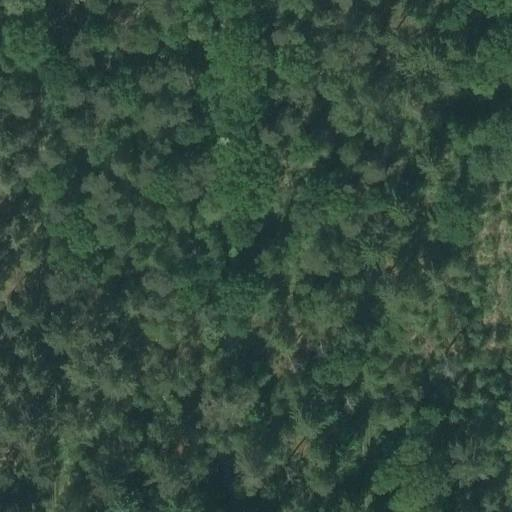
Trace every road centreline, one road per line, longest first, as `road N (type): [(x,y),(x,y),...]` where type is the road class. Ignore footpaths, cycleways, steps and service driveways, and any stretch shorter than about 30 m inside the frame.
road 1 (track): [(46,511),(32,0)]
road 2 (track): [(251,0),(256,154),(326,156),(360,178),(511,172)]
